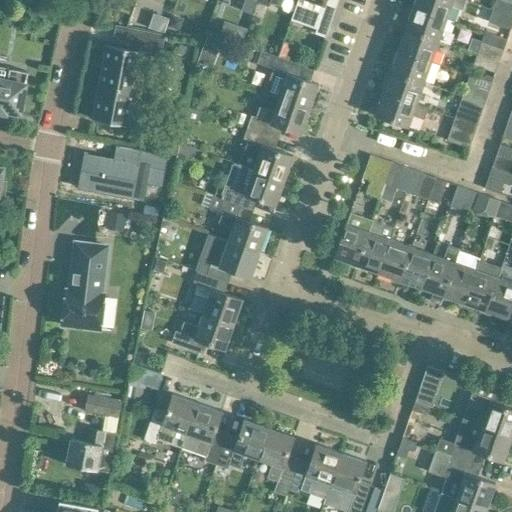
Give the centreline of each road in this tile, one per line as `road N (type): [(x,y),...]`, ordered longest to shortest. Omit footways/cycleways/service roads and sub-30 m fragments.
road 1 (residential): [(1,511),(46,145)]
road 2 (residential): [(428,331),(388,443),(234,394)]
road 3 (residential): [(331,130),(467,176),(511,67)]
road 4 (residential): [(277,280),(331,130)]
road 5 (residential): [(428,331),(277,280)]
road 6 (residential): [(46,145),(84,0)]
road 7 (residential): [(331,130),(380,0)]
road 8 (residential): [(234,394),(277,280)]
